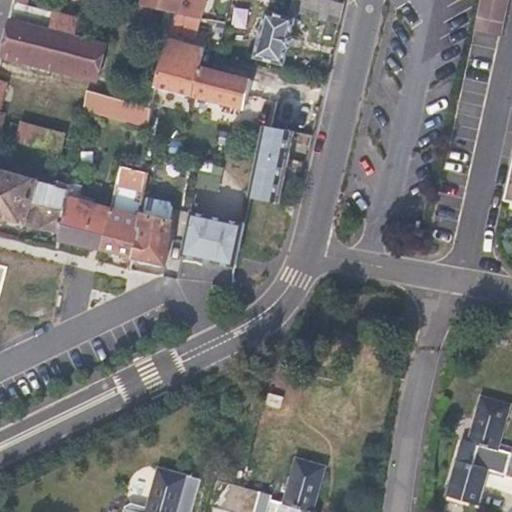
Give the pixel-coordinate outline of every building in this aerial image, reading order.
[(16,0),(15,3),(11,20),(75,36),(79,19),(24,5),(25,0),(16,0)] [(142,0),(140,14),(151,17),(154,7),(173,12),(181,15),(184,0),(142,0)] [(184,0),(181,15),(201,19),(206,0),(184,0)] [(339,24),(344,4),(325,0),(292,0),(290,11),(339,24)] [(481,0),(475,31),(500,37),(508,0),(481,0)] [(296,19),(266,11),(255,58),(285,65),(289,48),(291,48),(292,42),(293,37),(292,36),(296,19)] [(181,15),(173,12),(169,25),(199,31),(201,19),(181,15)] [(75,36),(11,20),(2,55),(98,81),(107,45),(75,36)] [(186,44),(166,39),(155,85),(192,95),(199,68),(201,68),(205,49),(186,44)] [(199,68),(192,95),(240,108),(244,109),(248,95),(251,81),(201,68),(199,68)] [(133,90),(120,86),(117,99),(130,103),(133,90)] [(117,99),(87,90),(84,110),(147,127),(151,109),(150,108),(130,103),(117,99)] [(12,123),(7,142),(71,159),(74,140),(12,123)] [(272,128),(264,126),(264,127),(259,152),(281,158),(290,160),(293,147),(296,133),(286,131),(272,128)] [(281,158),(259,152),(249,196),(250,196),(272,202),(281,203),(286,182),(290,160),(281,158)] [(112,210),(102,251),(117,254),(132,258),(141,213),(143,200),(147,174),(140,172),(121,167),(112,210)] [(0,215),(15,220),(61,232),(68,197),(71,185),(59,182),(58,187),(0,170),(0,215)] [(82,185),(71,183),(71,185),(68,197),(61,232),(59,240),(81,246),(102,251),(112,210),(95,205),(95,200),(80,195),(82,185)] [(168,206),(143,200),(141,213),(170,220),(172,210),(168,206)] [(189,224),(191,213),(184,211),(182,223),(189,224)] [(244,223),(228,220),(192,212),(191,213),(189,224),(182,258),(209,263),(235,269),(244,223)] [(170,220),(141,213),(132,258),(149,261),(166,265),(172,220),(170,220)] [(283,398),(269,394),(266,405),(280,409),(283,398)] [(485,488),(489,472),(511,477),(511,452),(511,454),(499,450),(511,405),(481,395),(468,441),(462,439),(445,496),(480,507),(485,488)] [(267,511),(314,511),(327,466),(296,458),(284,503),(271,499),(267,511)] [(228,511),(255,511),(260,492),(233,484),(239,465),(223,460),(210,507),(228,511)] [(178,511),(182,499),(189,476),(159,467),(145,511),(139,511),(130,509),(128,511),(178,511)]
